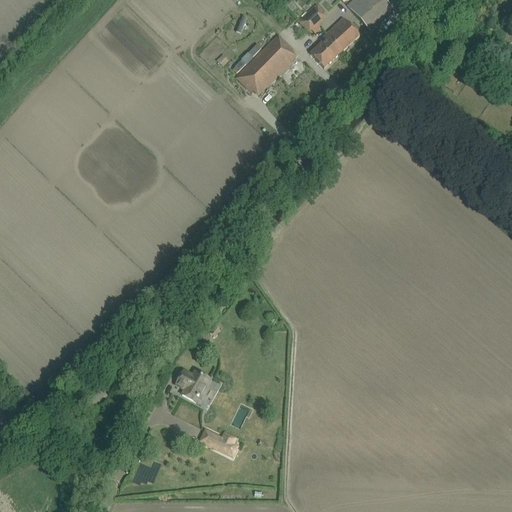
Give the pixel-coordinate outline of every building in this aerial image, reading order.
[(355,0),(347,8),(365,28),(389,6),(383,0),(355,0)] [(296,5),(290,9),(294,15),(299,11),(296,5)] [(307,30),(325,14),(318,5),(300,22),(307,30)] [(309,54),(324,70),(359,37),(342,19),(323,36),(325,39),(309,54)] [(278,36),(236,79),(238,80),(237,81),(251,95),(254,92),(259,97),(262,93),(262,94),(279,78),(278,77),(296,59),(291,54),(294,51),(278,36)] [(225,57),(220,66),(227,69),(231,61),(225,57)] [(214,328),(210,335),(215,339),(220,332),(214,328)] [(201,396),(209,381),(195,373),(193,377),(184,372),(176,386),(179,387),(182,389),(185,391),(182,396),(195,403),(197,400),(198,400),(199,398),(198,398),(200,395),(201,396)] [(200,443),(232,459),(238,448),(205,432),(200,443)]
